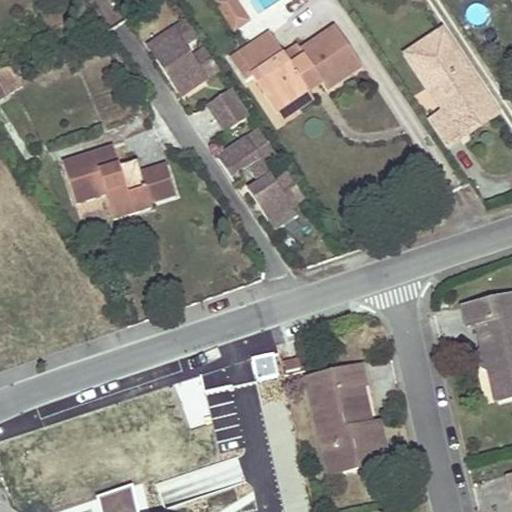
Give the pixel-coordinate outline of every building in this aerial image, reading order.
[(229,0),(224,0),(215,6),(234,34),(246,25),(229,0)] [(189,86),(218,68),(204,47),(191,56),(181,41),(194,32),(186,20),(152,43),(161,56),(154,61),(171,85),(183,77),(189,86)] [(337,29),(300,52),(305,59),(296,65),(307,81),(316,76),(326,92),(362,68),(337,29)] [(271,34),(230,60),(245,83),(252,78),(270,106),(304,84),(307,81),(296,65),(292,68),(271,34)] [(430,127),(447,153),(465,141),(456,127),(490,103),(444,35),(408,59),(446,116),(430,127)] [(161,56),(152,43),(145,47),(154,61),(161,56)] [(0,74),(0,100),(22,87),(12,70),(0,74)] [(183,77),(171,85),(177,95),(189,86),(183,77)] [(304,84),(270,106),(276,115),(310,93),(304,84)] [(231,87),(207,103),(225,130),(249,115),(231,87)] [(490,103),(456,127),(465,141),(500,118),(490,103)] [(276,156),(259,130),(237,144),(216,159),(228,177),(247,164),(260,183),(248,191),(267,220),(291,205),(303,196),(287,173),(275,181),(264,164),(276,156)] [(116,149),(104,153),(109,171),(121,167),(116,149)] [(104,153),(71,162),(64,164),(76,206),(96,200),(107,197),(114,221),(153,210),(151,204),(177,197),(168,166),(142,173),(139,162),(121,167),(109,171),(104,153)] [(291,205),(267,220),(272,228),(295,212),(291,205)] [(511,290),(464,303),(468,321),(478,318),(484,345),(498,354),(490,367),(496,372),(503,396),(511,393),(511,290)] [(498,354),(484,345),(476,358),(490,367),(498,354)] [(295,353),(281,356),(283,367),(297,364),(295,353)] [(371,419),(364,420),(355,382),(362,381),(367,380),(362,360),(307,373),(329,469),(369,460),(366,444),(384,440),(378,417),(371,419)] [(362,381),(355,382),(364,420),(371,419),(362,381)] [(369,460),(387,455),(384,440),(366,444),(369,460)]
